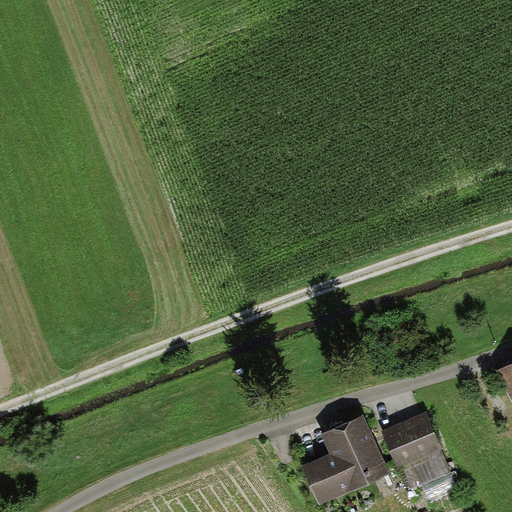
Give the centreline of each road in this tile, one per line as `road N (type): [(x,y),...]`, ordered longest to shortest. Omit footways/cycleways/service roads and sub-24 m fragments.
road 1 (track): [(0,404),(511,221)]
road 2 (residential): [(50,511),(201,443),(511,349)]
